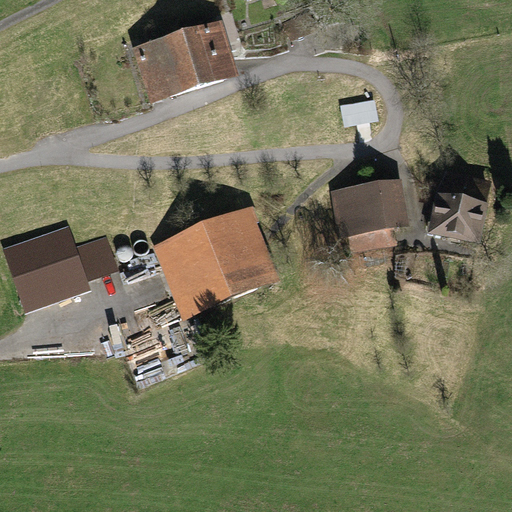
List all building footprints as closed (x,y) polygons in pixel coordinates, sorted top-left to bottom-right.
[(309,14),(282,24),(288,38),(318,28),(309,14)] [(182,39),(198,88),(233,77),(218,30),(209,33),(208,31),(182,39)] [(198,88),(182,39),(158,46),(159,48),(138,55),(153,102),(198,88)] [(373,105),(343,110),(346,125),(376,120),(373,105)] [(446,173),(444,185),(489,194),(491,184),(446,173)] [(489,194),(444,185),(439,209),(433,208),(428,232),(434,233),(433,235),(477,244),(484,209),(486,210),(489,194)] [(394,189),(336,198),(342,236),(400,227),(394,189)] [(237,217),(255,262),(265,258),(246,213),(237,217)] [(170,249),(160,253),(168,272),(177,268),(196,314),(275,283),(265,258),(255,262),(237,217),(168,244),(170,249)] [(67,233),(7,253),(25,305),(85,285),(83,280),(115,269),(105,238),(72,248),(67,233)] [(177,268),(168,272),(186,318),(196,314),(177,268)]
